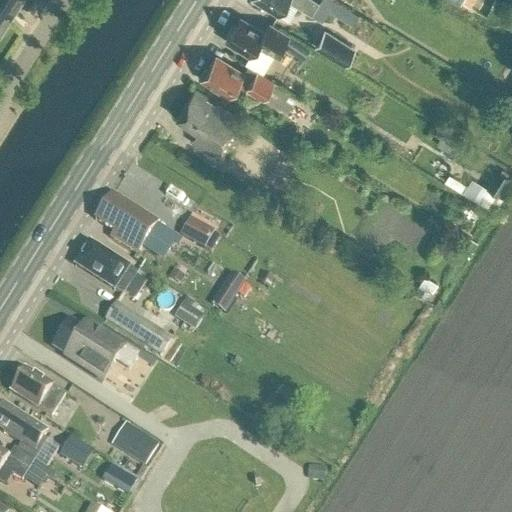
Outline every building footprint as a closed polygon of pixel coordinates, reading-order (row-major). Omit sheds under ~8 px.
[(0,0),(0,5),(12,12),(19,0),(0,0)] [(257,0),(279,14),(279,13),(287,0),(288,0),(311,14),(319,0),(318,0),(257,0)] [(0,30),(12,12),(0,5),(0,30)] [(254,27),(239,17),(234,25),(232,24),(225,36),(226,37),(225,38),(238,47),(237,48),(249,56),(257,45),(276,57),(283,46),(289,36),(291,34),(271,21),(265,31),(256,25),(254,27)] [(344,65),(355,48),(325,29),(314,47),(344,65)] [(289,36),(283,46),(303,59),(309,49),(289,36)] [(241,71),(215,55),(207,68),(204,68),(201,74),(202,76),(201,78),(229,95),(237,82),(261,98),(285,114),(297,95),(247,63),(241,71)] [(214,102),(207,98),(207,96),(194,88),(176,116),(197,130),(190,140),(219,159),(246,120),(215,102),(214,102)] [(456,155),(466,138),(448,127),(447,128),(440,124),(435,134),(441,138),(437,144),(456,155)] [(485,187),(497,195),(507,178),(480,162),(474,172),(489,181),(485,187)] [(445,167),(440,177),(455,184),(459,174),(445,167)] [(502,198),(497,195),(472,179),(463,193),(493,212),(502,198)] [(112,196),(95,223),(114,235),(111,240),(137,258),(142,251),(156,228),(158,225),(112,196)] [(205,253),(215,236),(193,222),(182,238),(205,253)] [(468,236),(460,249),(469,254),(476,242),(468,236)] [(90,246),(75,269),(123,299),(124,297),(135,279),(137,276),(90,246)] [(389,277),(376,296),(386,303),(399,284),(389,277)] [(232,279),(211,311),(225,319),(245,287),(232,279)] [(161,361),(173,343),(117,306),(105,324),(161,361)] [(70,324),(53,351),(93,376),(104,383),(114,366),(126,374),(136,358),(124,350),(113,344),(99,335),(95,340),(70,324)] [(42,383),(25,372),(10,395),(51,420),(65,397),(53,389),(54,387),(43,381),(42,383)] [(0,432),(35,454),(47,435),(3,407),(0,411),(0,432)] [(159,447),(126,426),(111,449),(144,470),(159,447)] [(81,473),(93,454),(73,441),(61,460),(81,473)] [(8,459),(0,454),(0,474),(2,472),(21,484),(34,463),(13,450),(8,459)] [(312,467),(311,483),(323,484),(324,468),(312,467)] [(136,485),(110,469),(102,482),(127,498),(136,485)]
